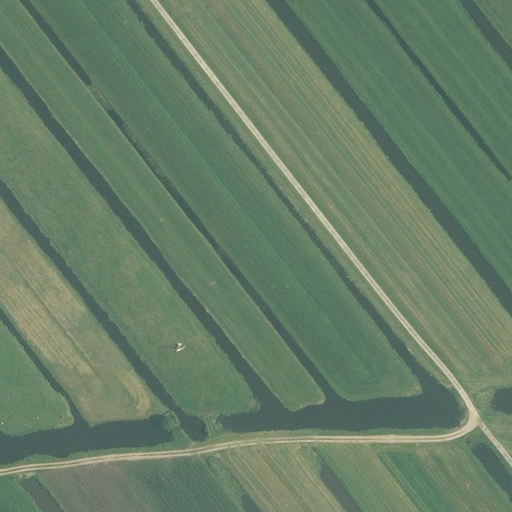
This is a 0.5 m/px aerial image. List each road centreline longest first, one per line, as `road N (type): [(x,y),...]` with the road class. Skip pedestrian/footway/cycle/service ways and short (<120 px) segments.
road 1 (track): [(153,0),(511,465)]
road 2 (track): [(477,418),(454,436),(257,442),(0,472)]
